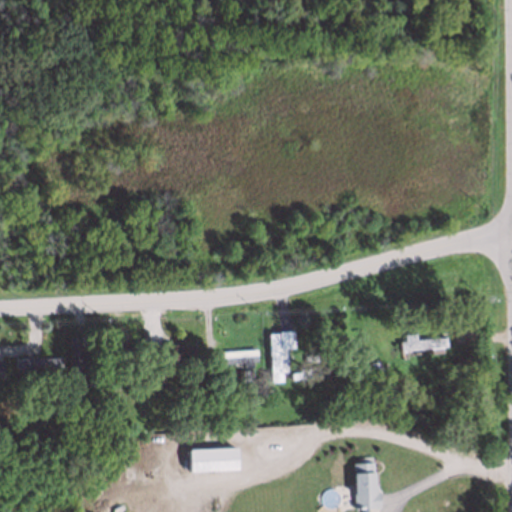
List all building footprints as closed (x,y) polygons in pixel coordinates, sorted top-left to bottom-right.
[(266,377),(264,332),(282,332),(283,345),(275,345),(276,377),(266,377)] [(396,346),(395,338),(441,335),(442,343),(396,346)] [(67,377),(67,336),(75,336),(75,348),(81,348),(81,359),(73,359),(73,364),(81,364),(81,369),(74,369),(74,377),(67,377)] [(107,381),(106,336),(117,336),(117,346),(122,346),(122,368),(118,368),(118,381),(107,381)] [(154,361),(154,339),(191,339),(191,360),(154,361)] [(218,361),(217,349),(251,346),(252,359),(218,361)] [(11,365),(11,357),(21,357),(21,353),(29,353),(29,357),(54,357),(54,365),(11,365)] [(366,360),(379,360),(380,373),(374,373),(374,366),(366,366),(366,360)] [(307,376),(307,368),(306,363),(316,362),(318,375),(307,376)] [(319,373),(318,366),(326,365),(327,372),(319,373)] [(307,376),(297,377),(297,369),(307,368),(307,376)] [(236,379),(236,370),(251,369),(251,379),(236,379)] [(297,377),(288,378),(287,370),(297,369),(297,377)] [(153,371),(162,371),(162,380),(153,380),(153,371)] [(127,383),(127,373),(144,373),(144,383),(127,383)] [(85,385),(85,376),(97,376),(97,385),(85,385)] [(187,450),(237,451),(236,471),(187,471),(187,450)] [(376,494),(377,506),(351,507),(349,472),(369,471),(370,485),(374,484),(374,494),(376,494)]
